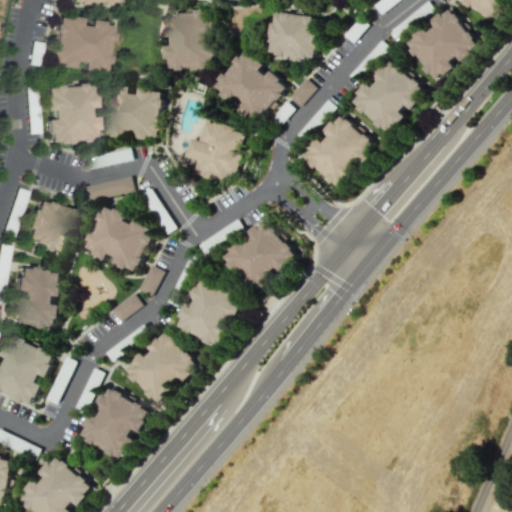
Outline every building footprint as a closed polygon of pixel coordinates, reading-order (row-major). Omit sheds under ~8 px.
[(377,0),(374,3),(382,13),(398,0),(377,0)] [(424,0),(390,28),(397,37),(435,8),(428,0),(424,0)] [(511,0),(504,12),(503,11),(499,17),(493,14),(491,16),(484,12),(485,10),(483,8),(481,11),(475,8),(477,5),(473,3),(471,5),(464,1),(464,0),(511,0)] [(170,21),(169,12),(176,11),(176,9),(184,8),(185,11),(199,10),(199,7),(207,7),(207,9),(215,9),(216,18),(218,18),(219,32),(212,32),(212,41),(220,40),(220,54),(217,54),(218,63),(211,64),(211,66),(203,67),(203,64),(199,64),(199,68),(192,69),(192,65),(188,65),(188,67),(180,68),(180,66),(173,66),(172,57),(169,57),(168,43),(175,43),(175,34),(168,35),(167,21),(170,21)] [(450,7),(454,12),(456,11),(461,17),(459,19),(468,30),(470,29),(475,35),(473,37),(478,43),(471,49),(473,51),(462,59),(457,53),(450,59),(455,65),(444,73),(442,71),(435,76),(430,70),(428,72),(424,66),(425,64),(416,52),(414,54),(410,47),(411,46),(407,40),(414,35),(412,32),(423,23),(427,29),(435,24),(430,18),(441,10),(443,12),(450,7)] [(275,40),(272,40),(275,20),(278,20),(279,10),(286,11),(286,9),(294,10),(294,11),(309,13),(317,14),(317,16),(323,17),(322,27),(325,27),(322,47),(319,46),(318,56),(311,55),(311,57),(303,56),(303,55),(299,55),(298,58),(291,57),(292,54),(288,53),(288,54),(280,52),(280,50),(274,49),(275,40)] [(108,31),(110,31),(110,39),(107,39),(105,53),(107,54),(106,62),(103,62),(102,68),(93,67),(93,70),(79,68),(80,61),(71,59),(71,66),(57,64),(58,61),(48,60),(50,53),(47,52),(49,45),(51,45),(53,30),(51,30),(52,21),(55,22),(56,15),(65,16),(65,13),(79,16),(77,23),(86,24),(87,17),(101,19),(100,22),(109,24),(108,31)] [(345,34),(354,41),(369,23),(360,15),(345,34)] [(380,38),(388,46),(358,82),(349,74),(380,38)] [(26,63),(38,65),(42,41),(30,39),(26,63)] [(290,85),(286,91),(288,92),(282,98),(280,97),(278,100),(280,102),(275,108),(273,106),(271,108),(273,110),(266,116),(265,114),(260,120),(254,114),(252,116),(241,107),(245,102),(239,97),(235,101),(224,92),(226,90),(219,84),(224,78),(222,77),(228,70),(230,72),(239,61),(237,59),(243,53),(245,55),(249,49),(256,55),(258,53),(269,62),(264,68),(265,69),(270,73),(275,68),(285,77),(283,79),(290,85)] [(390,58),(395,63),(396,61),(403,66),(401,68),(412,78),(414,76),(420,81),(419,83),(424,88),(418,95),(421,97),(411,107),(406,103),(400,109),(405,114),(396,124),(394,122),(388,129),(383,124),(381,126),(375,121),(376,119),(374,117),(372,119),(367,115),(369,112),(365,109),(364,111),(358,106),(359,104),(354,99),(360,93),(357,91),(367,80),(372,85),(378,78),(372,73),(381,63),(384,65),(390,58)] [(291,95),(302,105),(319,86),(307,76),(291,95)] [(51,86),(50,83),(59,82),(59,85),(73,84),(73,82),(82,81),(82,83),(89,83),(89,92),(92,92),(93,106),(86,106),(87,115),(94,114),(95,128),(92,128),(92,137),(85,138),(85,140),(77,141),(77,138),(74,139),(74,142),(66,143),(66,139),(62,139),(62,142),(54,142),(54,140),(47,141),(47,131),(44,131),(43,118),(50,117),(49,109),(42,109),(41,95),(44,95),(44,86),(51,86)] [(166,90),(165,97),(167,97),(167,105),(164,105),(164,109),(167,110),(167,117),(163,117),(163,120),(165,120),(165,128),(162,128),(162,135),(153,134),(152,137),(139,136),(139,129),(130,128),(130,136),(116,134),(117,131),(107,131),(108,123),(106,123),(106,115),(108,115),(110,101),(108,100),(108,92),(111,92),(111,85),(120,86),(121,83),(134,84),(134,91),(143,92),(143,85),(157,86),(156,89),(166,90)] [(23,85),(35,84),(38,132),(26,133),(23,85)] [(328,98),(337,105),(305,142),(297,133),(328,98)] [(273,117),(281,125),(297,107),(288,99),(273,117)] [(342,114),(347,118),(348,117),(355,122),(353,124),(357,127),(359,124),(364,129),(362,131),(364,133),(365,132),(372,137),(370,140),(375,144),(369,150),(372,153),(363,164),(357,158),(351,165),(358,170),(349,181),(346,179),(340,185),(334,180),(333,182),(326,177),(328,175),(326,173),(325,175),(320,171),(322,169),(317,165),(315,167),(309,162),(311,160),(306,155),(312,148),(309,146),(318,136),(324,141),(330,134),(324,129),(333,119),(336,121),(342,114)] [(207,119),(215,122),(216,119),(237,126),(236,129),(247,132),(240,152),(245,153),(239,172),(234,170),(230,183),(217,178),(217,180),(204,176),(205,174),(195,171),(200,158),(188,154),(194,136),(201,138),(207,119)] [(86,157),(89,168),(135,158),(132,146),(86,157)] [(86,185),(89,200),(136,189),(132,174),(86,185)] [(0,231),(11,235),(26,190),(15,186),(0,231)] [(143,193),(153,187),(179,226),(169,233),(143,193)] [(27,228),(24,227),(30,208),(33,209),(36,199),(42,201),(43,200),(50,202),(50,203),(54,204),(55,201),(62,203),(61,206),(65,207),(72,209),(72,211),(78,213),(75,223),(78,224),(72,242),(69,241),(66,250),(60,248),(59,250),(52,248),(52,247),(48,246),(47,249),(40,247),(41,244),(38,243),(37,243),(30,241),(30,239),(24,237),(27,228)] [(158,229),(155,235),(157,236),(154,244),(151,243),(149,246),(152,247),(149,254),(146,253),(145,256),(147,257),(143,264),(141,263),(138,270),(130,266),(128,269),(116,263),(119,256),(111,252),(108,259),(96,253),(97,250),(89,246),(92,239),(90,238),(94,231),(96,232),(102,219),(100,218),(104,210),(106,211),(109,205),(117,209),(119,206),(131,212),(128,219),(136,223),(139,216),(151,222),(150,225),(158,229)] [(200,244),(206,254),(246,227),(239,217),(200,244)] [(269,220),(274,225),(275,223),(281,229),(279,231),(289,242),(291,241),(296,247),(294,249),(299,254),(292,260),(294,262),(284,271),(279,266),(272,272),(277,277),(267,286),(265,284),(258,290),(253,285),(252,286),(246,280),(248,278),(238,267),(236,269),(231,263),(233,261),(228,256),(235,250),(233,247),(243,238),(248,244),(255,238),(250,232),(260,224),(262,226),(269,220)] [(0,290),(1,291),(9,244),(0,243),(0,290)] [(190,258),(200,263),(179,306),(169,301),(190,258)] [(153,263),(166,270),(153,295),(140,288),(153,263)] [(18,267),(25,268),(25,265),(33,266),(33,269),(47,270),(48,268),(56,269),(56,271),(63,272),(62,281),(65,282),(63,295),(56,295),(55,303),(62,304),(61,318),(57,317),(56,326),(49,326),(49,328),(41,327),(41,325),(38,324),(37,327),(30,326),(31,323),(26,323),(26,325),(18,324),(18,322),(11,321),(12,312),(10,312),(11,298),(18,299),(19,290),(12,289),(14,276),(17,276),(18,267)] [(211,279),(212,277),(220,280),(219,283),(223,286),(225,283),(229,285),(228,288),(232,289),(233,287),(240,291),(239,293),(246,296),(242,305),(244,306),(238,318),(232,315),(228,323),(235,326),(228,338),(226,337),(222,345),(215,342),(214,344),(207,341),(208,338),(204,336),(203,339),(196,336),(198,333),(194,332),(194,334),(186,330),(187,328),(181,325),(185,317),(182,315),(188,303),(195,306),(198,298),(192,296),(198,283),(201,284),(205,276),(211,279)] [(113,308),(121,321),(144,304),(135,292),(113,308)] [(106,351),(113,361),(151,332),(144,323),(106,351)] [(168,331),(173,336),(175,335),(181,340),(179,342),(181,345),(184,343),(188,347),(186,350),(189,353),(191,351),(197,357),(195,359),(200,364),(193,371),(195,373),(185,382),(181,377),(174,383),(179,389),(169,398),(167,395),(161,402),(156,397),(154,398),(148,393),(150,391),(147,388),(145,390),(140,385),(142,383),(140,380),(138,382),(132,376),(134,374),(129,369),(136,363),(134,360),(143,351),(149,356),(155,350),(150,345),(160,335),(162,338),(168,331)] [(21,338),(23,336),(30,339),(29,342),(42,348),(43,346),(51,349),(50,352),(56,354),(52,363),(54,364),(49,377),(42,374),(38,381),(45,385),(39,397),(36,396),(32,404),(26,401),(25,403),(17,399),(18,397),(15,395),(14,398),(8,395),(9,392),(5,391),(4,393),(0,390),(0,362),(5,365),(9,357),(2,354),(8,342),(11,343),(15,335),(21,338)] [(67,355),(77,360),(57,403),(47,398),(67,355)] [(74,409),(85,415),(105,372),(95,367),(74,409)] [(119,389),(126,393),(125,395),(128,397),(130,394),(136,398),(134,401),(137,403),(139,401),(145,405),(144,407),(150,411),(146,419),(148,421),(141,432),(135,429),(131,436),(137,440),(130,452),(127,450),(122,458),(116,454),(115,456),(108,452),(109,450),(105,448),(104,450),(98,446),(100,444),(97,442),(95,444),(88,440),(90,438),(84,434),(88,426),(85,425),(93,413),(99,417),(103,409),(97,406),(104,394),(107,396),(111,388),(118,391),(119,389)] [(0,427),(0,440),(37,459),(42,448),(0,427)] [(0,455),(4,456),(4,459),(13,461),(12,467),(14,468),(13,476),(12,476),(10,490),(9,499),(7,498),(6,505),(0,503),(0,455)] [(51,462),(53,464),(59,457),(64,462),(66,460),(72,465),(70,467),(82,477),(83,475),(89,480),(88,482),(94,487),(87,494),(89,496),(80,506),(75,502),(69,508),(73,511),(36,511),(37,511),(35,508),(33,510),(27,505),(29,503),(23,498),(29,492),(27,489),(35,479),(41,484),(47,477),(41,473),(51,462)]
